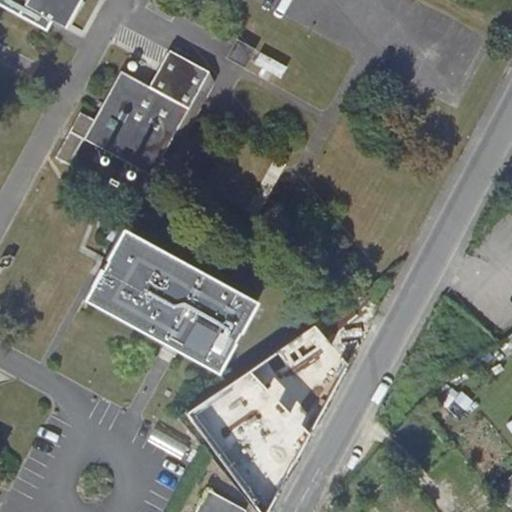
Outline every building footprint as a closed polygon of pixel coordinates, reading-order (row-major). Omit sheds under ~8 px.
[(76,0),(0,0),(0,6),(43,30),(48,21),(61,29),(76,0)] [(256,50),(236,39),(226,59),(246,69),(256,50)] [(152,87),(121,70),(94,118),(80,110),(55,156),(69,164),(83,139),(150,177),(179,125),(189,130),(214,84),(209,73),(171,54),(152,87)] [(286,65),(261,54),(256,65),(281,76),(286,65)] [(231,136),(202,189),(246,212),(275,159),(255,148),(252,147),(231,136)] [(254,302),(122,229),(84,299),(215,373),(254,302)] [(276,349),(178,417),(192,433),(217,416),(222,425),(234,417),(227,408),(269,380),(273,386),(291,373),(281,358),(300,346),(293,337),(276,349)] [(191,511),(240,511),(241,511),(203,491),(191,511)]
